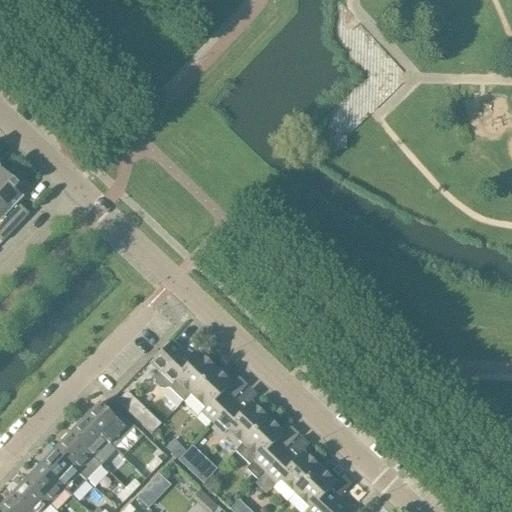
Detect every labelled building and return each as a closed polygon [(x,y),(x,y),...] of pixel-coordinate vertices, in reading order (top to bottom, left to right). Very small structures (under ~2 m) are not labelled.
[(0,242),(1,244),(29,215),(17,204),(22,199),(13,191),(21,182),(15,176),(11,180),(0,169),(0,242)] [(233,269),(246,255),(238,247),(225,261),(233,269)] [(183,403),(214,369),(198,354),(189,363),(185,359),(184,355),(171,343),(153,361),(162,370),(156,377),(154,382),(156,386),(159,389),(164,390),(168,389),(183,403)] [(212,424),(233,402),(229,399),(226,399),(222,395),(231,385),(214,369),(183,403),(190,396),(204,409),(200,413),(212,424)] [(126,392),(116,402),(125,411),(135,401),(126,392)] [(235,452),(266,419),(250,403),(241,413),(237,409),(236,405),(233,402),(212,424),(223,435),(227,431),(241,445),(235,452)] [(83,420),(114,449),(134,428),(124,418),(119,424),(98,404),(83,420)] [(151,416),(141,426),(150,435),(160,425),(151,416)] [(264,474),(285,451),(281,448),(278,448),(274,444),(283,435),(266,419),(235,452),(249,466),(245,470),(257,481),(264,474)] [(113,450),(114,449),(83,420),(68,436),(93,459),(107,445),(113,450)] [(79,474),(93,459),(68,436),(54,451),(86,482),(86,481),(79,474)] [(177,460),(185,452),(174,441),(165,449),(177,460)] [(71,497),(86,482),(54,451),(39,466),(71,497)] [(294,495),(318,469),(302,453),(293,462),(289,458),(288,455),(285,451),(264,474),(275,485),(279,481),(294,495)] [(152,472),(161,464),(155,458),(147,467),(152,472)] [(200,482),(207,475),(196,464),(189,471),(200,482)] [(70,498),(71,497),(39,466),(24,482),(49,505),(63,491),(70,498)] [(318,469),(294,495),(308,508),(304,511),(345,511),(347,510),(334,498),(330,498),(326,494),(335,484),(318,469)] [(125,489),(131,495),(139,486),(133,481),(125,489)] [(25,511),(42,511),(49,505),(24,482),(10,497),(25,511)] [(123,503),(131,495),(125,489),(117,498),(123,503)] [(143,491),(137,497),(145,504),(150,498),(143,491)] [(199,491),(192,499),(204,511),(212,511),(217,508),(199,491)] [(0,511),(25,511),(10,497),(0,507),(0,511)] [(227,506),(231,506),(233,504),(233,500),(231,498),(227,498),(225,501),(225,504),(227,506)]
